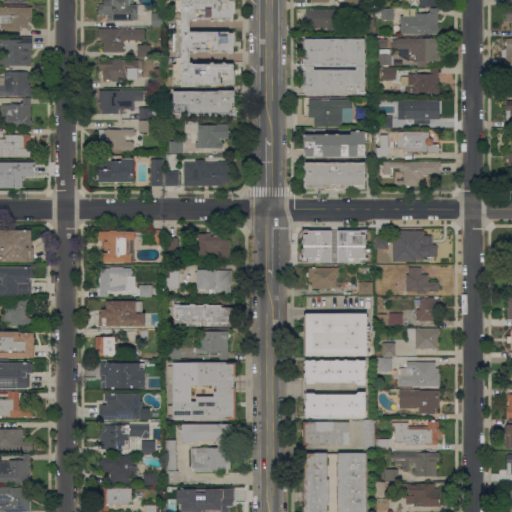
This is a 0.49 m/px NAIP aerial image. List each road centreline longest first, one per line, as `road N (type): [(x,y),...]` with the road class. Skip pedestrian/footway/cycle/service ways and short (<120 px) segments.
road 1 (residential): [(65,511),(64,0)]
road 2 (residential): [(511,208),(0,208)]
road 3 (residential): [(471,511),(471,0)]
road 4 (secondary): [(269,511),(269,277)]
road 5 (secondary): [(269,135),(268,0)]
